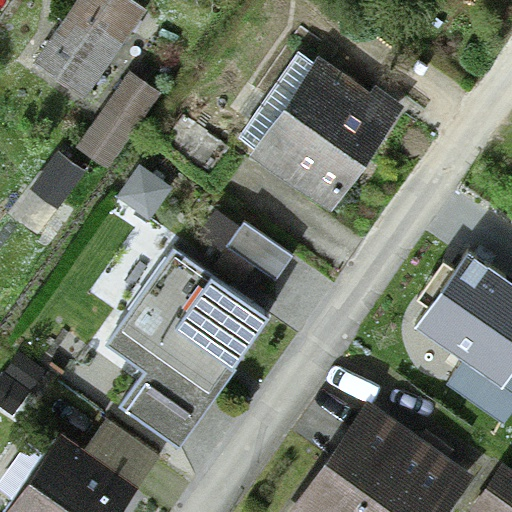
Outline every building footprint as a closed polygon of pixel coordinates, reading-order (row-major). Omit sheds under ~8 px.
[(120,0),(79,0),(38,59),(83,91),(138,13),(120,0)] [(332,198),(391,114),(299,51),(242,133),(332,198)] [(167,96),(136,75),(112,109),(143,131),(167,96)] [(209,179),(232,147),(183,112),(160,145),(209,179)] [(76,165),(45,143),(28,166),(59,188),(76,165)] [(252,262),(275,278),(292,253),(244,219),(216,263),(240,280),(252,262)] [(232,364),(268,312),(173,245),(105,342),(143,368),(118,403),(138,417),(162,382),(187,400),(219,355),(232,364)] [(416,321),(511,389),(511,304),(503,298),(511,285),(511,280),(468,249),(416,321)] [(424,433),(416,444),(369,411),(296,511),(432,511),(459,475),(439,461),(447,449),(424,433)] [(5,511),(108,511),(126,487),(55,437),(3,510),(5,511)] [(488,511),(511,511),(511,476),(504,471),(479,505),(488,511)]
